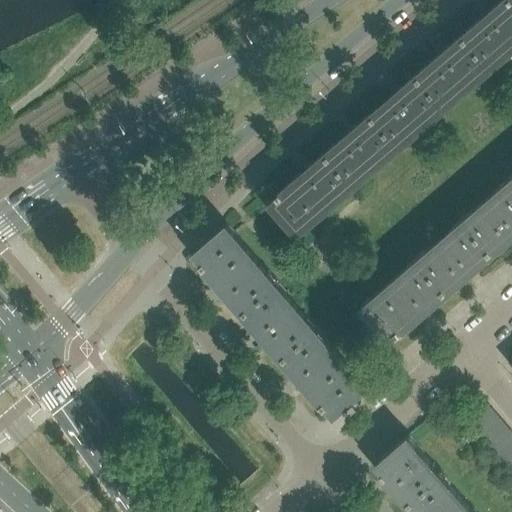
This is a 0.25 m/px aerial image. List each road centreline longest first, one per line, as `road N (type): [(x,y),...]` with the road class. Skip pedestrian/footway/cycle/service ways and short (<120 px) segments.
road 1 (tertiary): [(326,0),(0,224)]
road 2 (tertiary): [(129,248),(395,0)]
road 3 (residential): [(318,471),(129,248)]
road 4 (secondary): [(152,511),(30,345)]
road 5 (residential): [(318,471),(465,344)]
road 6 (tertiary): [(30,345),(129,248)]
